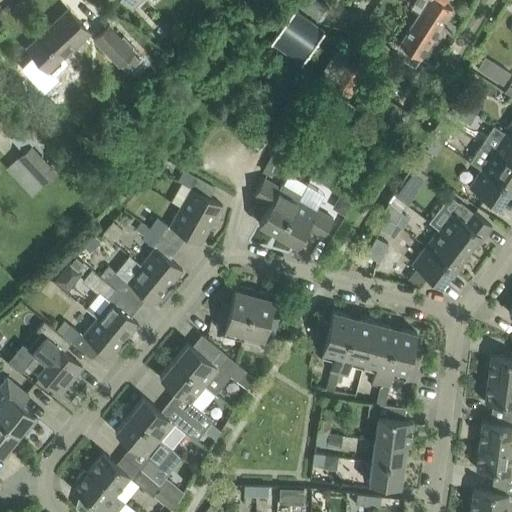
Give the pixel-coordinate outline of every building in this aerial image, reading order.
[(303,45),(330,7),(319,0),(300,0),(271,42),(290,56),(299,43),(303,45)] [(426,0),(398,44),(420,58),(452,8),(441,2),(442,0),(426,0)] [(48,70),(89,32),(67,9),(26,47),(48,70)] [(109,23),(93,39),(118,66),(121,64),(128,72),(141,60),(139,58),(146,51),(118,21),(112,27),(109,23)] [(348,96),(367,69),(348,56),(330,84),(348,96)] [(492,63),(485,74),(502,85),(509,73),(492,63)] [(456,99),(465,105),(471,95),(462,89),(456,99)] [(458,117),(465,105),(456,99),(449,112),(458,117)] [(494,125),(482,143),(511,162),(511,136),(505,131),(494,125)] [(433,138),(442,143),(449,132),(440,127),(433,138)] [(436,155),(442,143),(433,138),(427,149),(436,155)] [(511,162),(482,143),(470,162),(481,168),(511,187),(511,185),(511,162)] [(31,145),(15,159),(40,186),(55,172),(31,145)] [(272,174),(285,151),(274,146),(260,170),(265,173),(272,174)] [(183,168),(176,179),(187,185),(194,174),(183,168)] [(499,206),(511,187),(481,168),(469,186),(499,206)] [(277,234),(298,199),(279,189),(280,187),(264,177),(253,196),(264,203),(268,195),(273,198),(258,222),(277,234)] [(191,189),(181,207),(211,224),(222,204),(209,197),(192,187),(191,189)] [(298,199),(277,234),(297,245),(311,220),(315,223),(311,231),(322,237),(333,218),(317,209),(316,210),(298,199)] [(452,211),(439,228),(467,250),(480,234),(483,236),(492,226),(461,202),(454,212),(452,211)] [(387,218),(396,223),(402,212),(393,206),(387,218)] [(200,243),(211,224),(181,207),(170,226),(200,243)] [(157,217),(150,227),(159,233),(166,223),(157,217)] [(151,244),(160,234),(137,218),(136,219),(140,222),(135,229),(143,235),(142,237),(151,244)] [(389,234),(396,223),(387,218),(380,229),(389,234)] [(112,221),(102,233),(112,242),(122,230),(112,221)] [(453,267),(467,250),(439,228),(425,246),(453,267)] [(92,233),(81,243),(89,252),(100,242),(92,233)] [(366,254),(378,261),(388,243),(376,236),(366,254)] [(440,285),(453,267),(425,246),(412,263),(440,285)] [(141,264),(168,286),(182,269),(155,247),(141,264)] [(141,264),(127,281),(146,297),(154,303),(168,286),(141,264)] [(116,288),(100,276),(93,270),(85,279),(99,291),(85,307),(96,317),(124,340),(138,323),(107,298),(116,288)] [(272,337),(275,326),(278,317),(270,315),(275,295),(259,291),(255,307),(247,305),(251,288),(235,284),(230,305),(222,303),(216,326),(224,328),(222,334),(262,344),(263,338),(271,341),(272,337)] [(384,404),(389,385),(393,369),(405,372),(404,378),(413,380),(422,346),(414,344),(417,332),(399,327),(395,343),(393,347),(387,345),(387,341),(391,325),(357,316),(353,332),(351,336),(346,334),(345,330),(349,314),(332,310),(329,322),(321,319),(313,348),(321,350),(320,356),(333,359),(328,379),(323,378),(321,388),(333,391),(337,372),(347,374),(350,364),(374,370),(372,381),(381,383),(376,403),(384,404)] [(110,357),(124,340),(96,317),(82,334),(110,357)] [(71,341),(61,333),(44,319),(36,329),(40,333),(28,348),(35,354),(27,364),(45,379),(60,392),(82,366),(66,353),(63,350),(71,341)] [(61,333),(71,341),(78,332),(68,324),(61,333)] [(220,349),(210,360),(188,342),(173,359),(204,384),(215,393),(230,375),(246,387),(254,377),(220,349)] [(511,345),(510,357),(491,355),(488,378),(511,381),(511,345)] [(201,410),(215,393),(204,384),(173,359),(159,376),(194,404),(185,414),(204,430),(213,419),(201,410)] [(0,420),(18,435),(28,422),(31,425),(37,417),(21,404),(29,395),(7,377),(0,385),(0,420)] [(511,381),(488,378),(485,401),(492,402),(511,405),(511,381)] [(176,425),(173,423),(174,422),(158,409),(143,397),(129,414),(171,448),(184,431),(195,441),(204,430),(185,414),(176,425)] [(170,448),(171,448),(129,414),(115,431),(149,459),(141,468),(159,483),(167,474),(158,466),(172,450),(170,448)] [(378,416),(374,438),(409,443),(412,420),(378,416)] [(317,431),(328,432),(330,420),(319,419),(317,431)] [(0,454),(4,458),(10,450),(7,448),(18,435),(0,420),(0,454)] [(511,425),(502,424),(489,422),(482,421),(479,444),(511,448),(511,425)] [(326,444),(328,432),(317,431),(315,442),(326,444)] [(409,444),(409,443),(374,438),(372,460),(403,464),(405,443),(409,444)] [(511,448),(479,444),(476,468),(510,472),(511,470),(511,469),(511,448)] [(137,485),(127,477),(130,475),(103,453),(88,470),(124,500),(137,485)] [(338,456),(313,453),(311,464),(323,466),(323,468),(337,469),(338,456)] [(400,486),(403,464),(372,460),(369,482),(400,486)] [(158,484),(159,483),(141,468),(132,479),(153,495),(170,509),(178,500),(158,484)] [(88,470),(87,472),(84,470),(76,480),(79,482),(73,489),(101,511),(115,511),(123,503),(122,503),(124,500),(88,470)] [(244,497),(256,497),(256,485),(244,485),(244,497)] [(256,485),(256,497),(268,497),(267,485),(256,485)] [(511,511),(511,499),(507,499),(508,493),(473,488),(470,511),(472,511),(511,511)] [(367,505),(368,494),(357,492),(355,503),(367,505)] [(379,506),(380,496),(380,495),(368,494),(367,505),(379,506)]
